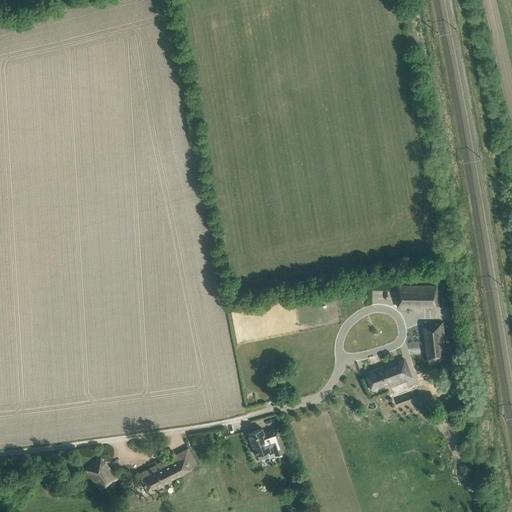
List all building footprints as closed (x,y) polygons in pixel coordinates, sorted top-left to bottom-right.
[(397,307),(437,308),(437,285),(397,285),(397,307)] [(423,324),(427,360),(447,357),(443,322),(423,324)] [(366,373),(372,391),(411,376),(404,359),(366,373)] [(265,436),(264,433),(262,428),(248,433),(253,446),(253,447),(256,456),(258,455),(259,458),(259,460),(269,457),(267,452),(271,451),(270,448),(272,447),(275,455),(284,452),(286,451),(283,440),(278,428),(269,431),(270,434),(265,436)] [(169,458),(139,473),(143,482),(148,491),(198,466),(196,463),(192,454),(172,464),(169,458)] [(84,469),(101,492),(118,479),(101,456),(84,469)]
